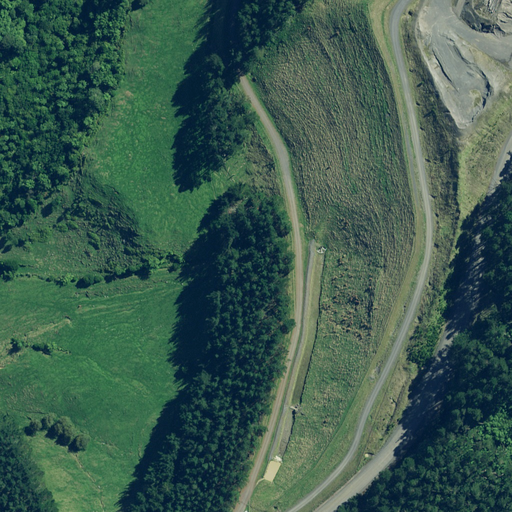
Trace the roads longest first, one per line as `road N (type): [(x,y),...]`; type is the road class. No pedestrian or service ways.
road 1 (track): [(253,511),(272,480),(308,354),(311,244),(275,137),(236,95),(228,0)]
road 2 (track): [(450,234),(450,302),(411,415),(363,477),(319,511)]
road 3 (track): [(469,0),(463,27),(408,49),(395,114),(450,234)]
road 4 (track): [(511,96),(498,107),(450,234)]
